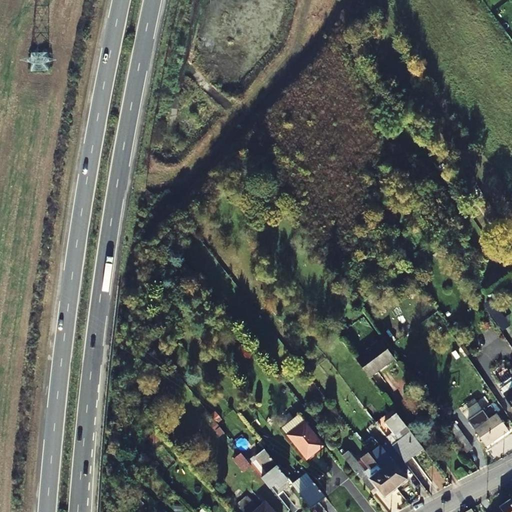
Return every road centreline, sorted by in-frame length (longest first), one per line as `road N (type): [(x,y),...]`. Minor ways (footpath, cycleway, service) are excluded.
road 1 (trunk): [(78,511),(107,247),(153,0)]
road 2 (trunk): [(121,0),(76,242),(46,511)]
